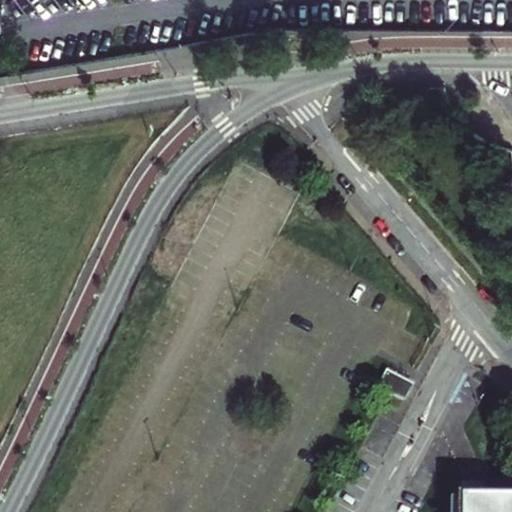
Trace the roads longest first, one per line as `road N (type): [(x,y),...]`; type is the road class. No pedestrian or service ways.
road 1 (residential): [(281,74),(178,181),(13,511)]
road 2 (residential): [(292,73),(307,110),(463,302),(511,348)]
road 3 (tertiary): [(281,74),(0,117)]
road 4 (tertiary): [(511,60),(292,73)]
